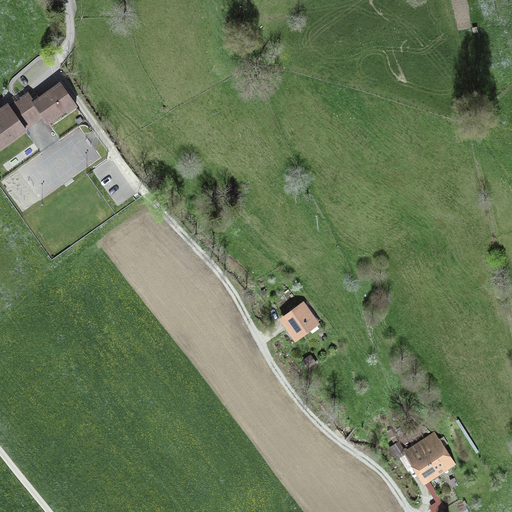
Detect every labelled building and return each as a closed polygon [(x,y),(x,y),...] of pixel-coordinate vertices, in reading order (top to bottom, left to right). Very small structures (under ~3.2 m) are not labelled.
[(47,122),(74,103),(60,84),(34,102),(34,103),(42,115),(47,122)] [(28,93),(9,107),(8,105),(0,110),(0,147),(24,130),(26,130),(24,128),(42,115),(34,103),(34,102),(28,93)] [(283,320),(296,338),(315,325),(302,306),(283,320)] [(317,366),(312,358),(302,365),(307,373),(317,366)] [(410,450),(428,480),(437,474),(435,472),(454,461),(438,434),(410,450)] [(400,450),(403,448),(400,442),(390,447),(396,458),(402,455),(400,450)]
